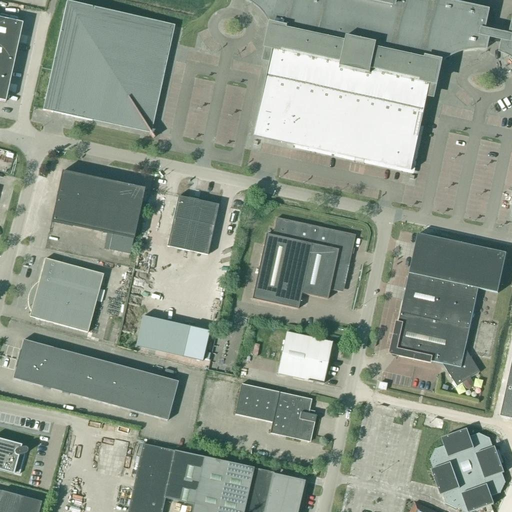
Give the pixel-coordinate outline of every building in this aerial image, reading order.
[(367,162),(411,171),(421,127),(430,83),(436,84),(440,63),(443,61),(447,58),(451,56),(455,54),(459,52),(463,51),(468,50),(472,49),(476,49),(481,49),(486,49),(489,37),(490,37),(491,33),(483,31),(488,11),(436,0),(246,0),(248,0),(252,2),(255,5),(259,7),(265,13),(268,17),(270,21),(272,26),(267,48),(273,49),(254,137),(367,162)] [(161,86),(174,26),(66,3),(42,111),(92,122),(93,116),(142,127),(147,123),(156,84),(161,86)] [(0,19),(0,101),(3,102),(20,24),(0,19)] [(511,29),(510,37),(503,35),(502,40),(503,40),(501,52),(505,54),(509,56),(511,57),(511,29)] [(130,255),(144,190),(62,172),(51,222),(112,235),(109,251),(130,255)] [(207,256),(218,206),(178,198),(167,247),(207,256)] [(351,254),(355,236),(276,219),(272,236),(266,235),(251,300),(297,310),(301,294),(327,300),(329,290),(338,292),(346,253),(351,254)] [(418,234),(392,353),(442,364),(457,387),(462,384),(466,389),(470,390),(473,388),(474,384),(470,379),(480,373),(465,350),(476,299),(468,287),(498,294),(506,254),(418,234)] [(87,334),(103,275),(45,260),(38,283),(36,284),(34,286),(32,288),(31,290),(29,293),(28,296),(28,299),(28,303),(28,306),(29,309),(30,312),(29,318),(87,334)] [(210,332),(143,318),(137,348),(203,362),(210,332)] [(322,385),(331,344),(286,334),(277,375),(322,385)] [(12,380),(166,422),(176,383),(22,341),(12,380)] [(511,370),(502,417),(511,419),(511,370)] [(314,424),(316,417),(306,414),(309,400),(241,385),(234,416),(271,424),(269,434),(309,443),(313,423),(314,424)] [(474,511),(494,505),(491,497),(500,494),(505,483),(502,474),(504,473),(495,447),(493,448),(490,439),(479,434),(470,437),(467,430),(441,439),(444,447),(435,450),(430,461),(433,470),(431,470),(440,496),(443,495),(446,505),(456,510),(461,508),(462,511),(433,511),(415,503),(410,511),(474,511)] [(18,450),(19,447),(0,442),(0,469),(19,475),(25,455),(25,454),(26,454),(26,453),(27,453),(27,452),(27,451),(27,450),(26,449),(25,449),(25,448),(24,448),(23,448),(18,450)] [(142,445),(127,511),(161,511),(164,500),(193,506),(191,511),(293,511),(300,485),(272,478),(273,474),(142,445)] [(0,511),(38,511),(41,503),(0,491),(0,511)]
